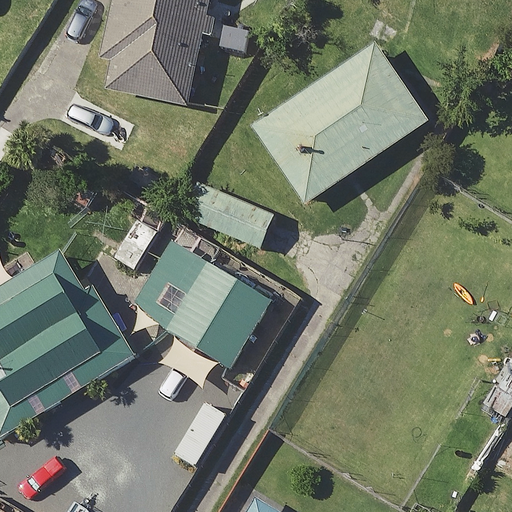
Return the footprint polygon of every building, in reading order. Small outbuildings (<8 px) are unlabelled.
[(226,0),(124,0),(112,65),(125,67),(119,96),(205,112),(226,0)] [(392,4),(372,33),(397,51),(418,23),(392,4)] [(263,24),(229,18),(223,49),(257,55),(263,24)] [(438,131),(384,51),(265,132),(318,212),(438,131)] [(298,228),(211,189),(197,221),(284,260),(298,228)] [(147,278),(171,236),(141,219),(117,260),(147,278)] [(145,311),(233,369),(224,382),(251,400),(269,373),(255,364),(291,310),(254,286),(189,244),(145,311)] [(32,294),(13,264),(0,272),(0,421),(12,441),(139,362),(78,264),(32,294)] [(511,429),(510,429),(487,470),(511,484),(511,429)]
